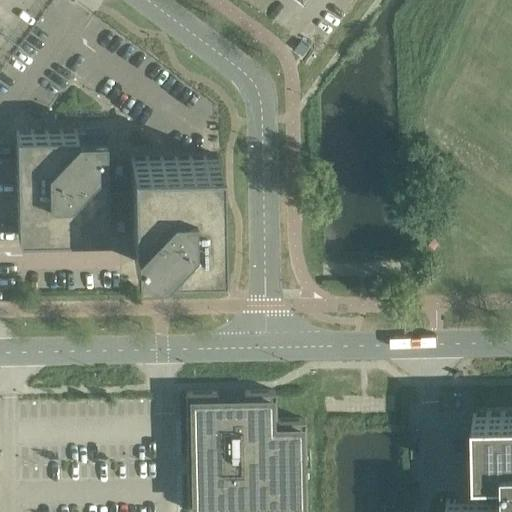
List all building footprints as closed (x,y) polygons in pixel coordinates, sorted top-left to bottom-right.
[(108,234),(107,204),(107,188),(106,158),(105,158),(104,131),(77,131),(77,130),(27,131),(16,131),(18,236),(108,234)] [(131,158),(131,188),(132,203),(132,234),(133,233),(134,261),(161,261),(161,262),(223,260),(221,156),(207,156),(131,158)] [(115,159),(115,188),(119,188),(123,188),(123,159),(115,159)] [(123,204),(132,203),(131,188),(123,188),(119,188),(115,188),(107,188),(107,204),(115,204),(120,204),(123,204)] [(123,204),(115,204),(116,233),(124,233),(123,204)] [(306,458),(305,421),(304,421),(304,419),(302,419),(302,418),(276,419),(275,393),(275,390),(273,391),(273,390),(244,391),(244,397),(236,397),(236,396),(235,395),(234,394),(234,393),(232,392),(231,392),(230,392),(228,392),(227,393),(226,394),(226,395),(225,396),(225,397),(217,397),(217,391),(188,392),(186,392),(186,395),(185,395),(187,464),(188,508),(188,510),(190,510),(190,511),(304,508),(306,508),(306,506),(307,506),(306,468),(300,468),(300,459),(306,458)] [(511,511),(511,411),(473,412),(475,473),(493,472),(493,483),(504,483),(504,498),(446,499),(446,511),(511,511)]
